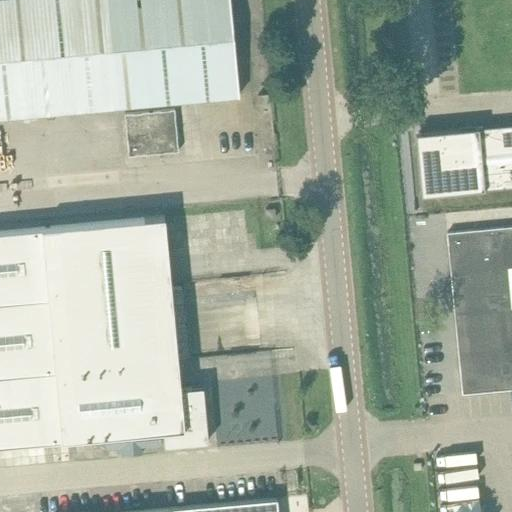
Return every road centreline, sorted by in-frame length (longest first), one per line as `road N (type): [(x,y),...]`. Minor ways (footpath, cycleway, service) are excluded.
road 1 (tertiary): [(357,511),(309,0)]
road 2 (unknown): [(351,448),(0,478)]
road 3 (unknown): [(0,195),(171,179),(327,194)]
